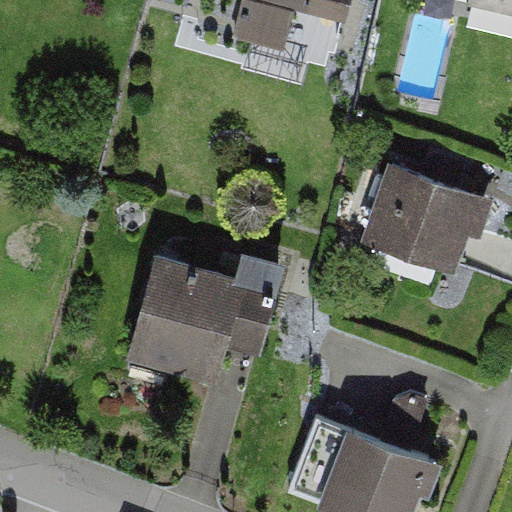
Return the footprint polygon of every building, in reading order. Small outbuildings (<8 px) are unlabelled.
[(295,10),(256,0),(246,0),(237,36),(284,49),(295,10)] [(349,0),(289,0),(346,15),(349,0)] [(484,199),(397,168),(368,246),(455,278),(484,199)] [(161,257),(132,362),(213,383),(241,278),(161,257)] [(327,396),(294,482),(373,511),(408,511),(437,438),(327,396)]
